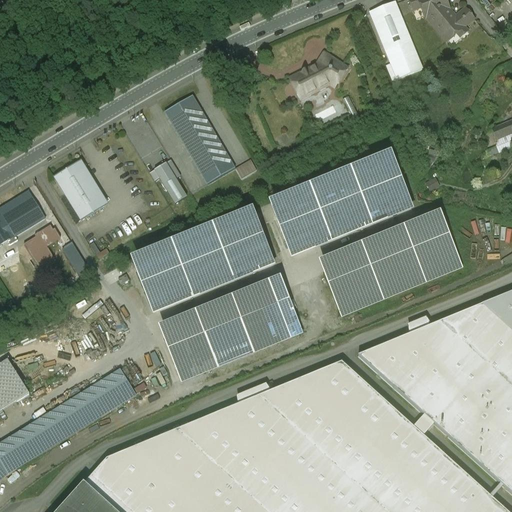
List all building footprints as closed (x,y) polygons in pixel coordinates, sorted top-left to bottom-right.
[(445,0),(409,0),(408,1),(413,12),(421,9),(425,19),(426,18),(447,43),(464,29),(467,33),(468,32),(467,32),(464,28),(474,20),(466,10),(455,19),(447,10),(449,9),(445,0)] [(480,0),(488,8),(482,1),(482,0),(480,0)] [(395,6),(379,12),(378,11),(371,13),(372,15),(371,15),(387,53),(411,44),(395,6)] [(411,44),(387,53),(398,81),(422,71),(411,44)] [(347,71),(324,56),(317,67),(307,72),(301,75),(289,81),(299,101),(300,101),(300,100),(329,85),(328,85),(333,79),(336,77),(339,79),(342,74),(344,76),(347,71)] [(235,170),(192,98),(165,114),(185,148),(207,187),(228,175),(235,170)] [(353,110),(348,112),(352,121),(358,118),(353,110)] [(511,123),(493,131),(498,141),(511,135),(511,123)] [(496,148),(486,152),(488,158),(498,154),(496,148)] [(390,156),(269,206),(292,261),(413,212),(390,156)] [(238,169),(243,179),(259,171),(253,160),(238,169)] [(171,162),(166,165),(155,172),(149,175),(154,184),(159,181),(175,206),(187,199),(175,181),(181,178),(171,162)] [(78,164),(54,179),(77,216),(81,222),(105,207),(78,164)] [(431,191),(441,187),(438,178),(428,183),(431,191)] [(45,220),(28,193),(0,209),(0,247),(7,243),(9,247),(17,242),(15,238),(45,220)] [(252,212),(130,262),(154,317),(275,267),(252,212)] [(441,214),(318,264),(341,320),(464,270),(441,214)] [(81,222),(77,216),(71,220),(75,226),(81,222)] [(53,232),(50,227),(34,236),(35,239),(23,246),(36,267),(52,257),(47,248),(61,240),(55,231),(53,232)] [(91,276),(72,243),(63,249),(83,281),(91,276)] [(0,271),(1,273),(4,271),(21,304),(31,299),(10,258),(0,263),(0,271)] [(280,280),(158,329),(181,385),(302,335),(280,280)] [(511,295),(357,357),(511,496),(511,295)] [(0,412),(29,395),(8,361),(0,366),(0,412)] [(507,511),(342,363),(108,457),(84,486),(112,511),(507,511)] [(136,396),(121,370),(0,443),(0,481),(12,471),(136,396)] [(112,511),(84,486),(59,511),(112,511)]
